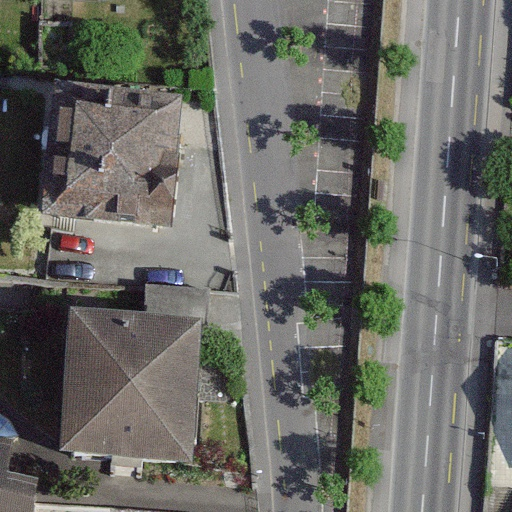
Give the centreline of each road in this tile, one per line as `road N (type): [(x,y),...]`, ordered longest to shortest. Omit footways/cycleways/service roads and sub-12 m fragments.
road 1 (residential): [(232,0),(285,511)]
road 2 (secondary): [(461,0),(420,511)]
